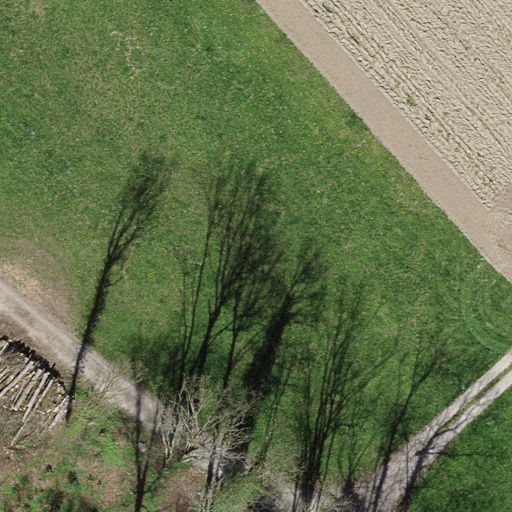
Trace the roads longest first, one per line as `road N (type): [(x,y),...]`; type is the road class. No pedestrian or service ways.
road 1 (track): [(0,285),(317,511)]
road 2 (track): [(379,511),(511,364)]
